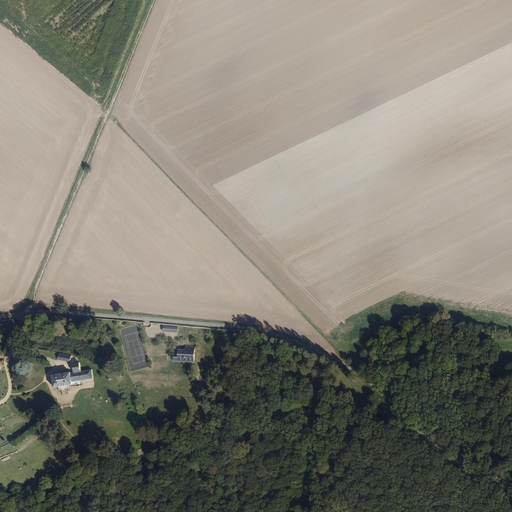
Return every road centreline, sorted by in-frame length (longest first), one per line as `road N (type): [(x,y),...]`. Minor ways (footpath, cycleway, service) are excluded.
road 1 (unclassified): [(511,479),(455,460),(369,381),(261,331),(61,313),(0,319)]
road 2 (track): [(154,0),(17,317)]
